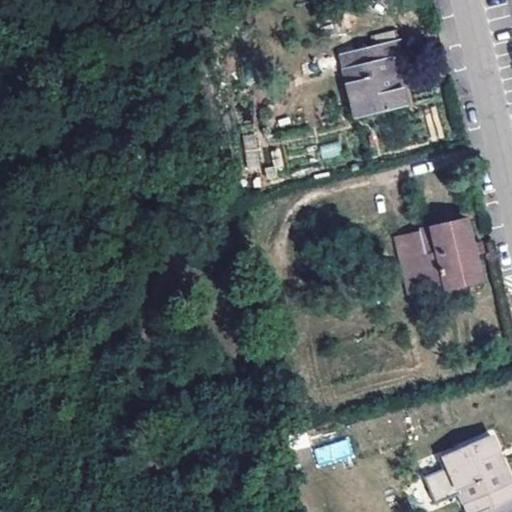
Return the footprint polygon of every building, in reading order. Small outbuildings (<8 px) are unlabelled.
[(399,38),(340,52),(356,117),(405,105),(401,89),(397,89),(389,59),(404,55),(399,38)] [(245,165),(258,165),(257,134),(244,135),(245,165)] [(338,142),(319,145),(321,158),(341,155),(338,142)] [(466,219),(395,235),(410,295),(480,280),(474,255),(471,243),(466,219)] [(471,243),(474,255),(483,253),(480,241),(471,243)] [(445,456),(467,511),(477,511),(511,497),(511,487),(509,481),(506,483),(494,454),(498,453),(491,436),(445,456)] [(348,438),(314,448),(319,466),(354,456),(348,438)] [(511,511),(511,497),(477,511),(511,511)]
